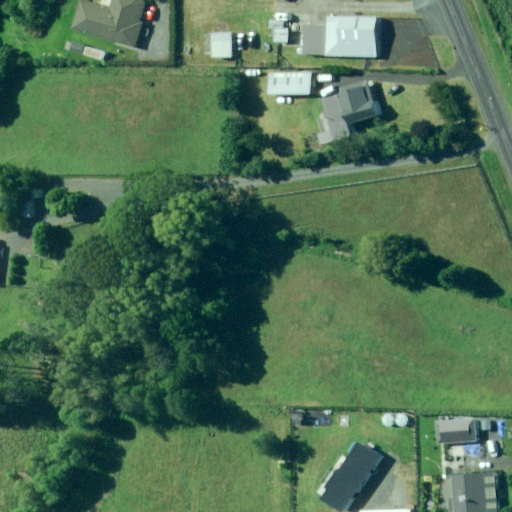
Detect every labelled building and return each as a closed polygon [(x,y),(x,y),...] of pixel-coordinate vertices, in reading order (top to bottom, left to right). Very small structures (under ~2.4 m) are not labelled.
[(146,0),(115,0),(113,7),(91,2),(87,0),(84,0),(76,30),(139,49),(145,27),(146,23),(143,22),(148,3),(146,0)] [(329,55),(379,57),(380,18),(343,17),(343,22),(330,21),(329,42),(316,42),(316,54),(329,54),(329,55)] [(281,29),(288,30),(289,21),(274,19),(273,28),(281,29)] [(288,30),(281,29),(280,42),(293,43),(295,31),(288,30)] [(216,35),(218,59),(236,57),(235,33),(216,35)] [(87,55),(90,45),(77,42),(74,51),(76,51),(75,53),(85,56),(86,54),(87,55)] [(112,52),(92,47),(90,55),(109,60),(112,52)] [(275,96),(316,95),(316,73),(274,74),(275,96)] [(354,125),(385,116),(373,81),(346,89),(348,94),(327,101),(334,122),(341,142),(341,143),(358,137),(354,125)] [(37,198),(29,198),(28,218),(36,218),(37,198)] [(464,422),(445,423),(447,458),(466,456),(464,422)] [(504,511),(501,473),(460,476),(461,490),(454,491),(455,511),(504,511)]
